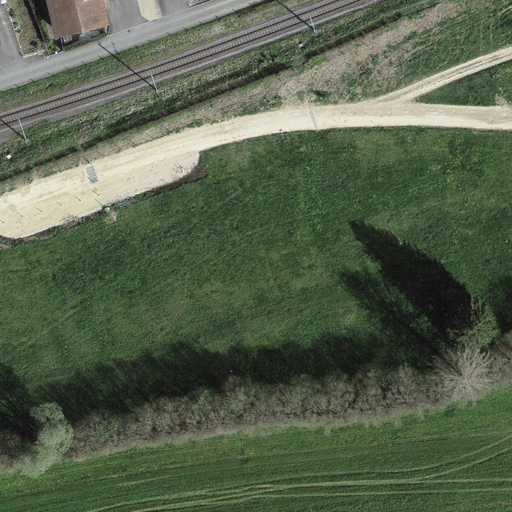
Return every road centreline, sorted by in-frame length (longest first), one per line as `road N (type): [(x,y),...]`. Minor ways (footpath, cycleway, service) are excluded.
road 1 (track): [(0,202),(120,157),(248,123),(367,114)]
road 2 (residential): [(0,85),(231,0)]
road 3 (track): [(511,54),(367,114)]
road 4 (track): [(367,114),(511,118)]
